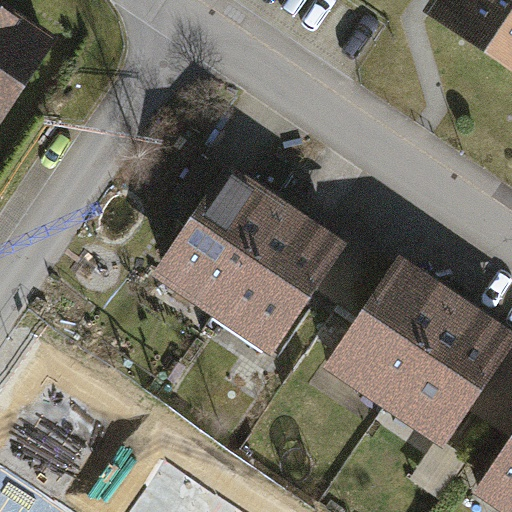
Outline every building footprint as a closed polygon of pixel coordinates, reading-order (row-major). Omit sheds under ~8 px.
[(6,0),(0,0),(0,119),(58,35),(6,0)] [(511,0),(443,0),(432,17),(511,70),(511,0)] [(202,161),(167,212),(188,226),(222,175),(202,161)] [(257,186),(228,167),(222,175),(188,226),(154,277),(212,316),(286,206),(257,186)] [(315,225),(286,206),(212,316),(270,355),(313,291),(344,244),(315,225)] [(344,244),(313,291),(336,306),(374,250),(351,234),(344,244)] [(396,265),(374,250),(336,306),(358,321),(396,265)] [(400,258),(396,265),(358,321),(324,372),(382,411),(458,296),(430,277),(400,258)] [(511,332),(487,316),(458,296),(382,411),(439,449),(467,408),(511,342),(511,340),(511,332)] [(511,343),(511,342),(467,408),(492,425),(511,394),(511,343)] [(511,394),(492,425),(511,438),(511,394)] [(511,511),(511,442),(476,496),(499,511),(511,511)]
